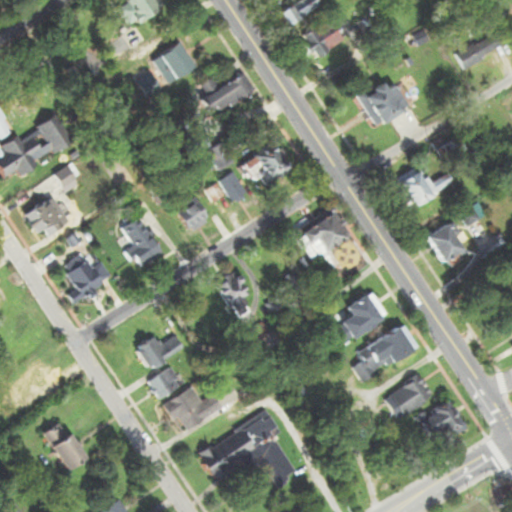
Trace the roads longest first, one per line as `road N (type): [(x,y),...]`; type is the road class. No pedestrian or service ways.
road 1 (primary): [(222,0),(509,440)]
road 2 (residential): [(511,75),(75,341)]
road 3 (residential): [(185,511),(0,228)]
road 4 (primary): [(389,511),(509,440)]
